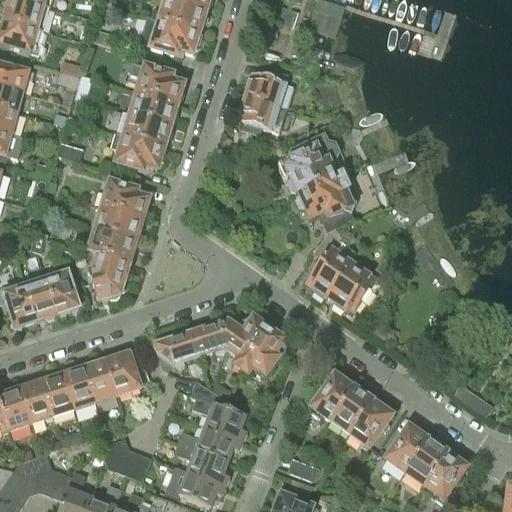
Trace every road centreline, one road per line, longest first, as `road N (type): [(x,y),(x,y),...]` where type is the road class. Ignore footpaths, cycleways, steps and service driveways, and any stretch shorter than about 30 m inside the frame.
road 1 (residential): [(247,0),(176,231),(246,281)]
road 2 (residential): [(246,281),(0,362)]
road 3 (residential): [(318,328),(503,453)]
road 4 (residential): [(247,511),(318,328)]
